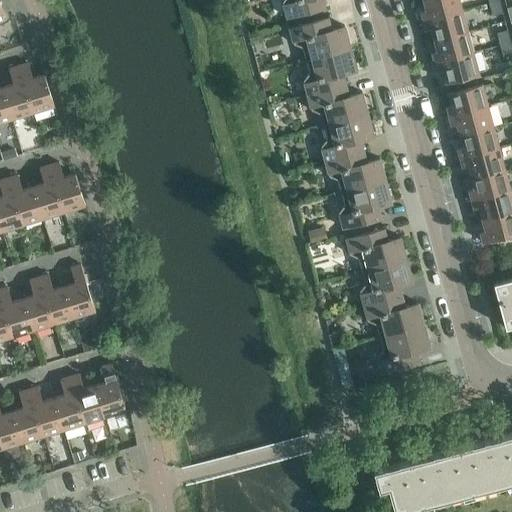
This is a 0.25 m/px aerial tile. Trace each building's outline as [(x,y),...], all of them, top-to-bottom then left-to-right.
[(283,0),(283,1),(287,17),(325,7),(323,0),(283,0)] [(421,11),(423,20),(462,10),(459,0),(423,0),(426,9),(421,11)] [(499,0),(498,0),(489,3),(492,15),(503,12),(499,0)] [(431,28),(434,40),(468,31),(462,10),(423,20),(426,29),(431,28)] [(298,59),(299,61),(351,48),(345,26),(331,29),(328,17),(290,28),(294,43),(303,47),(306,57),(298,59)] [(497,32),(500,45),(511,42),(507,30),(497,32)] [(432,52),(435,62),(473,51),(468,31),(434,40),(437,51),(432,52)] [(511,46),(511,42),(500,45),(504,57),(511,54),(511,46)] [(304,79),(307,94),(346,84),(343,73),(356,70),(351,48),(299,61),(299,63),(307,61),(310,71),(304,79)] [(473,51),(435,62),(437,71),(442,70),(446,82),(479,73),(473,51)] [(29,62),(19,65),(34,112),(55,106),(45,73),(33,77),(29,62)] [(14,83),(3,86),(13,119),(34,112),(19,65),(9,68),(14,83)] [(316,126),(316,127),(368,114),(362,92),(349,95),(346,84),(307,94),(312,110),(321,113),(324,124),(316,126)] [(446,106),(449,115),(488,105),(482,84),(448,93),(452,105),(446,106)] [(0,122),(13,119),(3,86),(0,87),(0,122)] [(457,123),(460,135),(493,126),(488,105),(449,115),(451,125),(457,123)] [(321,146),(325,161),(364,150),(361,139),(374,136),(368,114),(316,127),(317,129),(325,127),(327,138),(321,146)] [(458,148),(460,157),(499,147),(493,126),(460,135),(463,146),(458,148)] [(468,165),(471,177),(505,168),(499,147),(460,157),(463,166),(468,165)] [(334,192),(334,194),(386,180),(380,158),(367,162),(364,150),(325,161),(329,176),(339,179),(341,190),(334,192)] [(59,161),(50,164),(65,212),(86,205),(76,173),(64,176),(59,161)] [(45,182),(34,186),(44,218),(65,212),(50,164),(40,167),(45,182)] [(469,189),(471,199),(510,189),(505,168),(471,177),(474,188),(469,189)] [(18,174),(8,177),(23,225),(44,218),(34,186),(23,189),(18,174)] [(0,184),(3,195),(0,196),(0,222),(3,231),(23,225),(8,177),(0,179),(0,184)] [(386,180),(334,194),(335,196),(342,193),(345,204),(339,212),(343,227),(381,217),(378,205),(392,202),(386,180)] [(479,207),(482,218),(511,210),(511,195),(510,189),(471,199),(474,208),(479,207)] [(511,210),(482,218),(485,230),(480,231),(483,241),(511,233),(511,210)] [(354,270),(355,272),(407,258),(401,236),(388,240),(384,228),(346,238),(350,254),(359,258),(362,268),(354,270)] [(360,290),(364,305),(402,295),(399,284),(413,280),(407,258),(355,272),(356,274),(363,272),(366,282),(360,290)] [(75,282),(65,285),(75,317),(96,311),(81,263),(71,266),(75,282)] [(49,273),(39,276),(54,324),(75,317),(65,285),(54,288),(49,273)] [(34,294),(23,298),(33,330),(54,324),(39,276),(29,279),(34,294)] [(511,325),(511,277),(494,282),(506,327),(511,325)] [(8,286),(0,288),(0,295),(13,336),(33,330),(23,298),(12,301),(8,286)] [(0,340),(13,336),(0,295),(0,340)] [(372,336),(373,338),(424,324),(418,302),(405,306),(402,295),(364,305),(368,320),(377,324),(380,334),(372,336)] [(424,324),(373,338),(373,340),(381,338),(384,348),(377,356),(382,372),(420,362),(417,350),(430,346),(424,324)] [(106,381),(95,384),(105,417),(127,410),(112,363),(102,366),(106,381)] [(339,373),(344,389),(354,387),(350,370),(339,373)] [(80,372),(70,375),(85,423),(105,417),(95,384),(84,388),(80,372)] [(65,394),(54,397),(64,430),(85,423),(70,375),(60,379),(65,394)] [(38,385),(29,388),(43,436),(64,430),(54,397),(43,401),(38,385)] [(24,407),(13,410),(23,442),(43,436),(29,388),(19,391),(24,407)] [(0,407),(0,441),(2,449),(23,442),(13,410),(2,413),(0,407)] [(511,511),(511,432),(374,470),(379,489),(388,486),(395,511),(397,511),(511,481),(511,511)]
